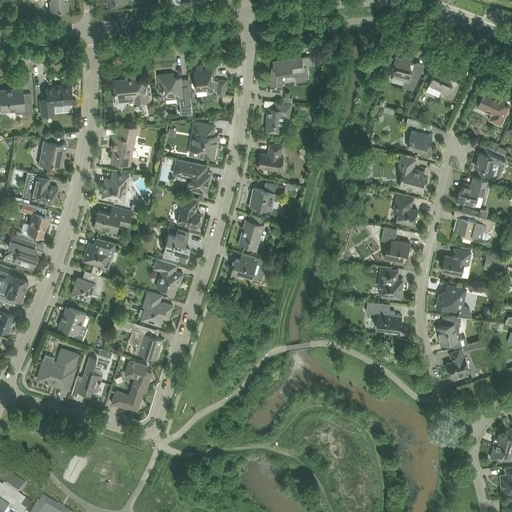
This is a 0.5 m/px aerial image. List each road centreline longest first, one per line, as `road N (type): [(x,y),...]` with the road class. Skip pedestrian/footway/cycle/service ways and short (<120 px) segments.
road 1 (residential): [(250,37),(244,123),(224,207),(156,429)]
road 2 (residential): [(93,53),(78,196),(6,392)]
road 3 (residential): [(481,415),(444,398),(426,354),(422,301),(451,149)]
road 4 (tertiary): [(248,14),(397,0),(485,27)]
road 5 (residential): [(250,37),(403,23),(474,49)]
road 6 (tertiary): [(90,29),(248,14)]
road 7 (residential): [(93,53),(250,37)]
road 8 (residential): [(6,392),(142,433),(156,429)]
